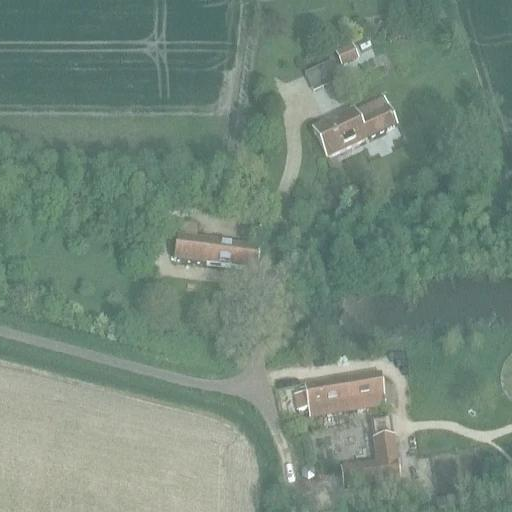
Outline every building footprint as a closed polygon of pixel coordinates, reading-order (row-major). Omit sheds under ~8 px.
[(304,73),(314,95),(343,82),(333,60),(304,73)] [(311,130),(326,160),(366,141),(396,127),(383,101),(354,115),(352,111),(311,130)] [(177,238),(174,261),(254,271),(257,248),(195,240),(197,224),(179,221),(177,238)] [(300,393),(294,394),(297,409),(307,408),(309,418),(382,406),(380,396),(377,374),(303,386),(304,389),(299,390),(300,393)] [(339,473),(343,495),(398,487),(391,442),(371,445),(374,468),(339,473)]
